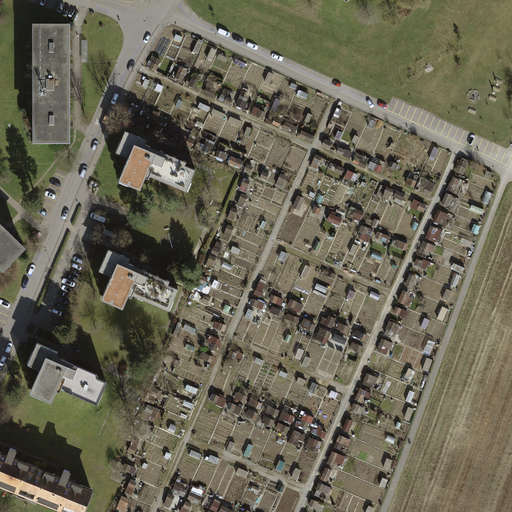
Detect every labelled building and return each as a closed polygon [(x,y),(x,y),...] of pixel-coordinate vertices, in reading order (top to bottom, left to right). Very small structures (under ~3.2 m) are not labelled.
[(30,28),(30,68),(67,68),(67,28),(30,28)] [(204,44),(198,41),(194,52),(199,54),(204,44)] [(158,66),(151,63),(149,68),(156,72),(158,66)] [(30,68),(30,108),(67,108),(67,68),(30,68)] [(182,82),(187,71),(181,68),(175,80),(182,82)] [(222,76),(212,71),(208,79),(219,84),(222,76)] [(199,82),(192,79),(188,87),(195,90),(199,82)] [(217,90),(206,85),(204,92),(215,96),(217,90)] [(251,94),(243,90),(236,106),(244,110),(251,94)] [(311,97),(298,91),(296,96),(309,102),(311,97)] [(264,96),(259,93),(256,99),(262,101),(264,96)] [(232,101),(226,98),(223,103),(229,106),(232,101)] [(266,113),(253,107),(250,115),(263,120),(266,113)] [(30,108),(30,148),(67,148),(67,108),(30,108)] [(281,120),(269,115),(266,122),(277,128),(281,120)] [(297,128),(285,123),(282,130),(294,135),(297,128)] [(253,129),(247,126),(243,135),(249,138),(253,129)] [(176,131),(170,128),(165,138),(171,141),(176,131)] [(128,159),(118,183),(139,192),(147,176),(186,193),(195,172),(184,167),(186,164),(144,146),(146,141),(126,132),(116,154),(128,159)] [(313,138),(300,132),(297,138),(310,144),(313,138)] [(327,151),(331,143),(325,140),(321,148),(327,151)] [(345,152),(337,148),(335,154),(342,157),(345,152)] [(227,155),(217,150),(214,157),(224,161),(227,155)] [(242,161),(231,156),(228,163),(239,168),(242,161)] [(320,159),(315,156),(310,168),(315,170),(320,159)] [(366,164),(354,159),(352,163),(364,169),(366,164)] [(469,162),(461,159),(456,171),(463,175),(469,162)] [(399,166),(390,162),(388,168),(396,172),(399,166)] [(345,170),(331,163),(328,170),(342,177),(345,170)] [(252,167),(245,164),(243,170),(250,173),(252,167)] [(269,174),(262,171),(259,178),(266,181),(269,174)] [(358,177),(347,172),(344,178),(356,182),(358,177)] [(419,178),(409,174),(407,180),(416,184),(419,178)] [(287,178),(280,175),(276,185),(282,188),(287,178)] [(464,183),(453,178),(447,191),(459,196),(464,183)] [(249,182),(244,180),(239,190),(245,193),(249,182)] [(436,185),(429,183),(426,191),(432,194),(436,185)] [(393,191),(386,188),(381,199),(388,202),(393,191)] [(405,196),(396,192),(393,198),(403,202),(405,196)] [(491,195),(486,193),(482,203),(487,205),(491,195)] [(247,197),(241,194),(236,205),(243,208),(247,197)] [(452,197),(446,194),(441,205),(447,208),(452,197)] [(300,205),(295,203),(292,208),(298,211),(300,205)] [(425,207),(419,205),(417,211),(422,214),(425,207)] [(319,210),(314,207),(311,213),(317,216),(319,210)] [(364,212),(356,208),(351,218),(360,222),(364,212)] [(237,212),(231,209),(226,220),(233,223),(237,212)] [(448,217),(436,212),(432,223),(438,226),(440,221),(445,223),(448,217)] [(335,216),(330,213),(326,223),(338,229),(342,221),(335,218),(335,216)] [(369,228),(362,225),(358,234),(365,237),(369,228)] [(234,230),(227,226),(222,238),(230,241),(234,230)] [(0,269),(21,249),(0,228),(0,269)] [(436,231),(430,228),(427,234),(434,236),(436,231)] [(389,239),(377,234),(374,241),(386,246),(389,239)] [(221,244),(216,242),(211,253),(216,256),(221,244)] [(406,246),(396,242),(394,247),(403,252),(406,246)] [(434,248),(424,244),(421,249),(432,254),(434,248)] [(368,250),(361,247),(356,257),(363,260),(368,250)] [(239,252),(232,249),(230,254),(237,257),(239,252)] [(111,278),(101,302),(122,311),(129,295),(169,312),(178,291),(167,286),(168,283),(127,265),(129,260),(108,251),(99,273),(111,278)] [(211,269),(216,257),(210,255),(205,267),(211,269)] [(304,262),(291,257),(288,262),(301,268),(304,262)] [(429,267),(416,261),(413,268),(426,274),(429,267)] [(464,271),(454,266),(452,271),(463,276),(464,271)] [(416,279),(410,277),(405,288),(411,290),(416,279)] [(263,291),(257,288),(254,294),(260,297),(263,291)] [(409,297),(402,294),(397,304),(404,307),(409,297)] [(209,299),(203,297),(200,303),(206,306),(209,299)] [(284,303),(272,298),(269,303),(282,308),(284,303)] [(302,307),(290,302),(287,308),(299,314),(302,307)] [(280,312),(271,309),(269,314),(277,318),(280,312)] [(403,312),(395,309),(392,315),(400,318),(403,312)] [(299,321),(287,316),(285,322),(297,327),(299,321)] [(335,322),(321,316),(318,323),(332,329),(335,322)] [(309,324),(302,321),(299,328),(306,331),(305,332),(311,334),(314,328),(309,325),(309,324)] [(225,328),(214,324),(212,329),(223,334),(225,328)] [(399,328),(390,324),(384,337),(394,341),(399,328)] [(437,326),(432,324),(428,333),(433,335),(437,326)] [(348,329),(338,325),(335,331),(345,335),(348,329)] [(197,332),(184,327),(182,332),(195,337),(197,332)] [(328,333),(319,329),(314,341),(323,344),(328,333)] [(367,337),(355,332),(352,338),(364,343),(367,337)] [(301,338),(294,335),(291,343),(297,346),(301,338)] [(346,341),(335,336),(330,346),(341,351),(346,341)] [(391,345),(380,341),(376,352),(386,356),(391,345)] [(39,372),(29,395),(51,405),(58,389),(97,406),(106,385),(95,380),(97,377),(55,358),(57,354),(37,344),(27,366),(39,372)] [(217,347),(209,344),(207,350),(214,354),(217,347)] [(431,346),(426,344),(422,353),(428,355),(431,346)] [(321,349),(311,345),(309,351),(318,355),(321,349)] [(363,350),(351,345),(349,350),(361,355),(363,350)] [(197,352),(186,347),(184,350),(196,355),(197,352)] [(337,355),(328,351),(325,357),(335,361),(337,355)] [(236,356),(230,353),(227,360),(234,362),(236,356)] [(213,359),(201,354),(199,360),(210,365),(213,359)] [(178,363),(168,358),(166,363),(176,368),(178,363)] [(194,369),(183,364),(181,369),(192,373),(194,369)] [(414,373),(408,370),(403,382),(408,384),(414,373)] [(380,378),(368,373),(366,379),(377,384),(380,378)] [(197,391),(191,388),(188,395),(195,397),(197,391)] [(155,398),(158,393),(152,390),(149,396),(155,398)] [(365,393),(359,391),(355,400),(361,402),(365,393)] [(244,397),(233,392),(231,398),(241,403),(244,397)] [(305,396),(299,393),(296,399),(303,402),(305,396)] [(415,395),(410,393),(406,402),(411,404),(415,395)] [(223,401),(212,396),(210,402),(221,407),(223,401)] [(262,405),(251,401),(249,406),(260,411),(262,405)] [(193,406),(184,402),(181,407),(191,411),(193,406)] [(154,410),(147,407),(142,419),(149,421),(154,410)] [(280,415),(285,418),(283,421),(290,424),(292,418),(287,415),(289,409),(284,407),(280,415)] [(278,413),(267,408),(265,412),(276,417),(278,413)] [(258,415),(248,411),(245,417),(255,421),(258,415)] [(275,422),(264,417),(261,423),(273,428),(275,422)] [(308,424),(297,419),(295,425),(305,429),(308,424)] [(352,423),(346,420),(341,430),(348,433),(352,423)] [(149,427),(143,424),(138,436),(144,439),(149,427)] [(288,428),(278,424),(275,430),(285,434),(288,428)] [(326,434),(313,429),(311,433),(324,439),(326,434)] [(304,436),(293,431),(291,437),(301,441),(304,436)] [(350,442),(339,437),(336,444),(347,448),(350,442)] [(321,444),(308,438),(305,444),(318,450),(321,444)] [(138,445),(131,443),(127,452),(134,455),(138,445)] [(234,445),(230,443),(226,452),(230,454),(234,445)] [(152,448),(145,445),(142,452),(149,455),(152,448)] [(0,485),(26,496),(38,466),(13,456),(15,451),(9,448),(7,453),(0,450),(0,485)] [(263,450),(258,448),(252,461),(257,463),(263,450)] [(202,456),(190,451),(187,457),(199,462),(202,456)] [(345,457),(332,451),(326,463),(333,467),(335,463),(341,466),(345,457)] [(369,455),(360,451),(357,458),(366,462),(369,455)] [(218,460),(207,455),(204,461),(215,466),(218,460)] [(227,464),(221,461),(218,466),(225,469),(227,464)] [(293,466),(283,462),(281,468),(290,472),(293,466)] [(121,472),(128,475),(131,467),(124,464),(121,472)] [(38,466),(26,496),(62,510),(61,511),(85,511),(95,489),(67,478),(69,473),(62,470),(60,475),(38,466)] [(305,472),(296,468),(294,473),(303,477),(305,472)] [(332,473),(325,470),(321,479),(328,483),(332,473)] [(250,476),(237,471),(235,476),(247,481),(250,476)] [(386,475),(377,471),(375,476),(384,480),(386,475)] [(136,483),(130,481),(125,492),(131,495),(136,483)] [(330,489),(318,484),(315,490),(327,495),(330,489)] [(186,492),(175,487),(172,493),(184,498),(186,492)] [(201,499),(189,494),(186,499),(199,505),(201,499)] [(174,498),(168,495),(163,506),(169,509),(174,498)] [(124,511),(129,501),(122,497),(116,510),(120,511),(124,511)] [(216,511),(220,502),(214,500),(209,511),(212,511),(216,511)] [(317,504),(311,501),(308,507),(314,510),(317,504)]
